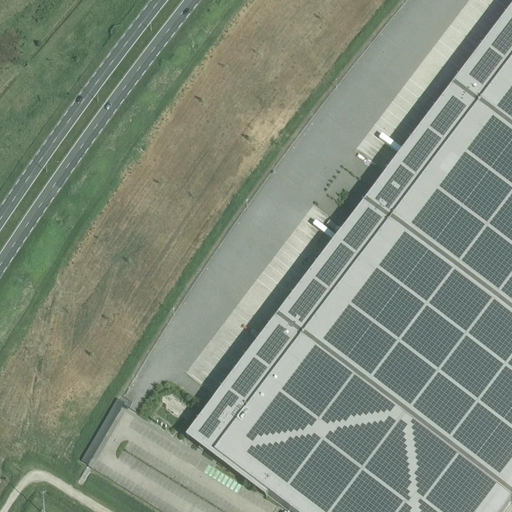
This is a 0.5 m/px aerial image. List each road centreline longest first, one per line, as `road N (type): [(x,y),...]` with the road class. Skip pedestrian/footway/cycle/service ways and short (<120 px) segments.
road 1 (unknown): [(190,511),(133,477),(130,443),(450,0)]
road 2 (primary): [(0,266),(194,0)]
road 3 (primary): [(160,0),(0,211)]
road 4 (track): [(2,511),(20,483),(36,477),(100,511)]
